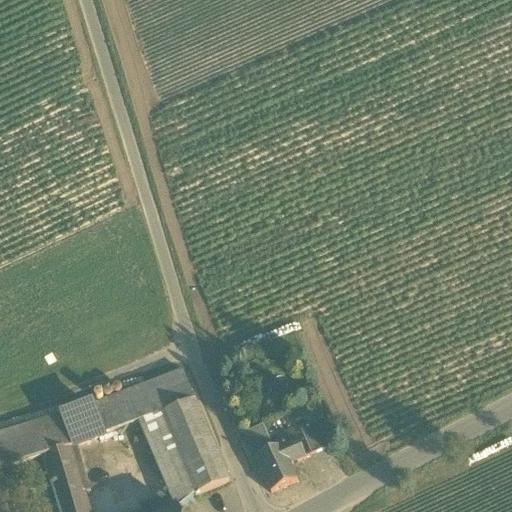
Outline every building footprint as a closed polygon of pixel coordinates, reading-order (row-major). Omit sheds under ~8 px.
[(103,438),(139,424),(161,416),(194,402),(182,372),(92,407),(103,438)] [(194,402),(161,416),(195,498),(229,484),(195,402),(194,402)] [(75,449),(103,438),(92,407),(63,418),(74,449),(75,449)] [(178,511),(195,498),(161,416),(139,424),(176,511),(177,511),(178,511)] [(0,471),(43,458),(74,449),(63,418),(0,437),(0,471)] [(300,432),(311,457),(331,448),(320,424),(300,432)] [(244,438),(270,495),(297,483),(290,467),(305,460),(298,443),(297,443),(292,432),(276,439),(281,449),(273,453),(262,429),(244,438)] [(80,459),(75,449),(74,449),(43,458),(50,483),(51,483),(59,511),(88,511),(83,495),(90,493),(80,459)]
